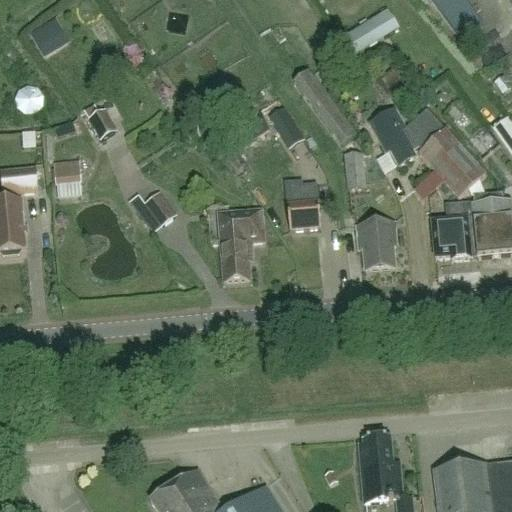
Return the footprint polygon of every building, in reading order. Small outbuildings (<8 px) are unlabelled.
[(354,58),(382,42),(399,31),(388,14),(382,17),(344,40),(354,58)] [(342,149),(357,138),(308,75),(293,86),(342,149)] [(84,115),(100,145),(117,135),(106,114),(100,117),(95,109),(84,115)] [(420,152),(423,156),(447,134),(446,132),(428,113),(408,131),(396,112),(369,127),(387,158),(391,156),(399,170),(417,161),(413,155),(420,152)] [(511,126),(509,122),(493,133),(511,160),(511,126)] [(423,156),(419,159),(435,177),(444,186),(459,204),(471,193),(474,199),(474,207),(473,208),(478,260),(511,256),(511,215),(511,204),(504,205),(503,197),(486,198),(480,185),(488,178),(447,134),(423,156)] [(313,161),(307,151),(296,158),(303,168),(313,161)] [(348,193),(366,192),(362,157),(345,158),(348,193)] [(58,190),(82,187),(80,165),(74,166),(64,168),(56,169),(58,190)] [(36,172),(2,175),(4,198),(38,195),(36,172)] [(290,234),(321,232),(319,206),(318,206),(317,188),(303,189),(303,185),(286,186),(290,234)] [(145,209),(162,232),(174,223),(157,200),(145,209)] [(19,257),(21,253),(26,253),(23,216),(21,216),(20,202),(0,203),(0,254),(0,255),(3,258),(19,257)] [(453,264),(473,263),(469,207),(447,208),(448,224),(434,225),(436,262),(453,261),(453,264)] [(261,215),(227,218),(220,219),(225,284),(249,282),(247,256),(252,256),(251,244),(264,243),(261,215)] [(394,249),(397,249),(395,226),(357,229),(359,252),(363,252),(365,274),(395,272),(394,249)] [(413,511),(412,501),(403,502),(400,474),(393,474),(391,443),(364,445),(365,451),(361,452),(366,506),(398,504),(398,511),(413,511)] [(511,511),(511,474),(487,477),(487,470),(434,476),(438,511),(511,511)] [(278,511),(265,491),(231,511),(222,511),(199,475),(152,505),(155,511),(278,511)]
